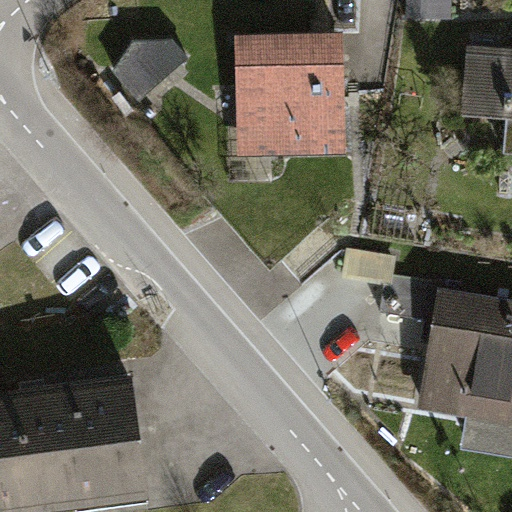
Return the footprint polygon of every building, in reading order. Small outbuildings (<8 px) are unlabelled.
[(341,37),(243,38),(244,159),(342,158),(341,37)] [(138,43),(113,87),(135,115),(198,64),(181,44),(138,43)] [(511,53),(472,51),(468,119),(507,121),(505,155),(511,155),(511,53)] [(511,305),(391,285),(384,324),(430,332),(416,413),(511,429),(511,305)] [(132,379),(0,397),(0,507),(86,496),(88,506),(148,498),(132,379)]
